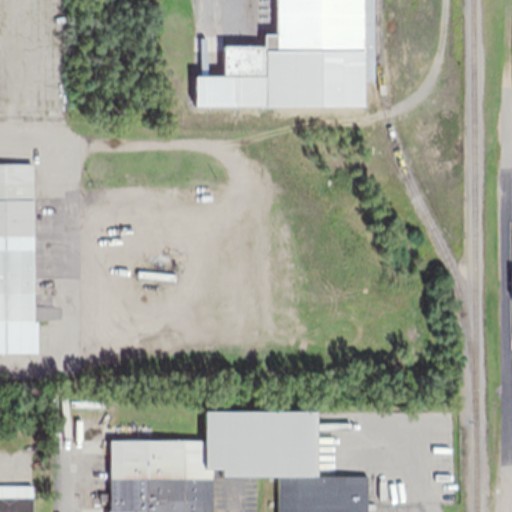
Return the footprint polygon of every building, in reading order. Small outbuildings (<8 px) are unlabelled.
[(372,0),(373,12),(373,29),(373,80),(362,80),(362,74),(223,76),(222,46),(263,46),(263,33),(275,33),(274,0),(372,0)] [(0,163),(33,163),(33,320),(37,320),(38,352),(0,352),(0,163)] [(71,405),(71,400),(105,400),(105,406),(102,406),(102,407),(102,409),(98,409),(98,406),(71,406),(71,405)] [(317,416),(317,475),(341,475),(367,475),(367,503),(374,503),(374,504),(374,509),(368,509),(368,511),(277,511),(277,475),(257,475),(221,475),(221,468),(212,468),(212,511),(107,511),(107,510),(109,510),(110,440),(110,439),(204,439),(204,410),(317,410),(317,416)] [(0,511),(0,485),(31,485),(33,485),(32,511),(0,511)]
